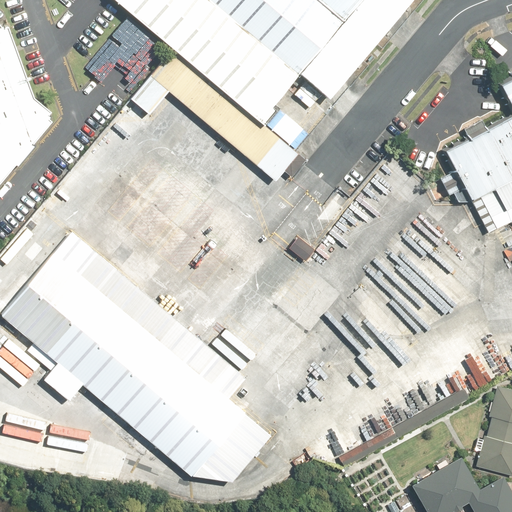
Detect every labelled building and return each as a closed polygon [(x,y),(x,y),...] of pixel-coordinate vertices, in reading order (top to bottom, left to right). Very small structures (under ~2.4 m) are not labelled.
[(254,124),(294,77),(201,0),(105,0),(169,53),(254,124)] [(340,22),(313,0),(201,0),(294,77),(299,71),(340,22)] [(358,0),(340,22),(299,71),(326,93),(404,0),(358,0)] [(313,0),(340,22),(358,0),(313,0)] [(0,181),(51,121),(47,103),(30,93),(5,22),(0,25),(0,181)] [(510,119),(440,153),(481,238),(511,222),(511,77),(494,86),(510,119)] [(72,225),(0,309),(0,317),(53,362),(39,379),(68,404),(82,387),(188,476),(228,483),(273,430),(233,396),(250,375),(72,225)] [(314,249),(297,234),(286,247),(302,262),(314,249)] [(511,475),(511,392),(492,388),(473,466),(511,475)] [(0,432),(0,458),(6,463),(34,429),(11,419),(0,432)] [(100,448),(37,441),(34,469),(33,477),(110,485),(112,457),(99,456),(100,448)] [(451,511),(464,505),(467,511),(511,511),(511,499),(499,476),(473,491),(457,462),(407,490),(419,511),(451,511)] [(118,475),(117,483),(157,491),(158,483),(118,475)]
